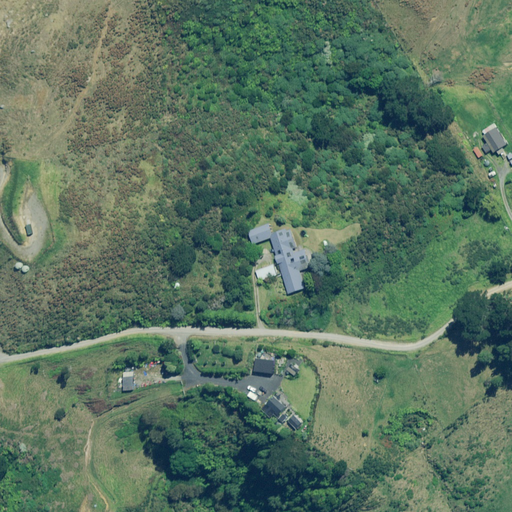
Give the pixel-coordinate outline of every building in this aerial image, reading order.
[(496,155),(510,147),(496,124),(485,131),(487,135),(485,136),(489,143),(483,147),(487,153),(492,150),(496,155)] [(483,155),(477,147),(472,150),(478,158),(483,155)] [(511,150),(510,147),(496,155),(494,156),(499,164),(511,156),(511,150)] [(273,234),(270,225),(248,232),(252,245),(271,238),(279,263),(255,271),(258,282),(283,274),(290,294),(307,289),(302,271),(317,267),(312,249),(300,252),(297,241),(293,228),(273,234)] [(277,354),(267,352),(264,362),(274,364),(277,354)] [(135,390),(133,372),(123,373),(125,391),(135,390)] [(289,408),(276,397),(270,404),(282,415),(289,408)] [(291,418),(286,414),(281,420),(286,424),(291,418)] [(307,423),(299,415),(292,422),(301,430),(307,423)]
